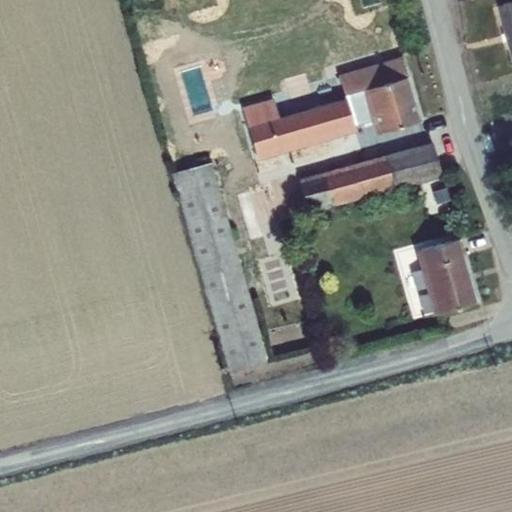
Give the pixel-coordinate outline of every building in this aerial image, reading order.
[(511,0),(499,0),(511,31),(511,0)] [(414,105),(395,42),(272,74),(273,80),(232,91),(245,137),(364,105),(369,118),(414,105)] [(436,158),(426,126),(292,162),(302,194),(436,158)] [(171,187),(211,177),(201,143),(161,154),(171,187)] [(420,190),(443,186),(438,168),(415,171),(420,190)] [(171,187),(218,354),(258,342),(211,177),(171,187)] [(465,284),(448,225),(404,239),(420,299),(465,284)]
